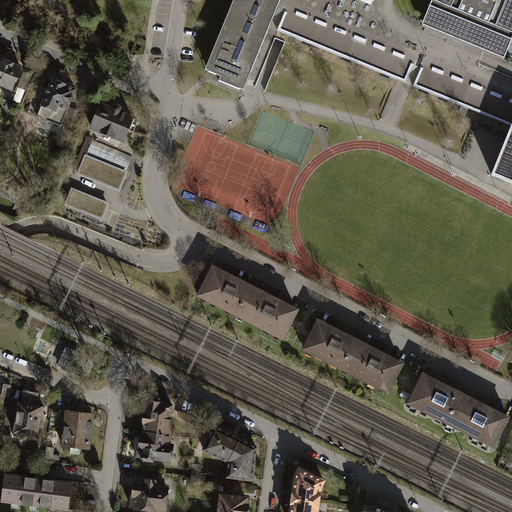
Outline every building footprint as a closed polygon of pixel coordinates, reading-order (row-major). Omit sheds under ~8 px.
[(234,0),(206,70),(209,71),(209,72),(221,77),(219,81),(240,90),(240,89),(242,90),(244,90),(250,75),(271,26),(281,0),(371,0),(374,1),(374,0),(234,0)] [(511,90),(289,0),(281,0),(271,26),(274,28),(411,83),(511,124),(511,90)] [(511,0),(432,0),(422,25),(504,59),(511,39),(511,0)] [(21,68),(0,58),(0,84),(12,89),(21,68)] [(32,76),(24,73),(19,87),(26,90),(32,76)] [(50,85),(40,81),(27,113),(39,118),(41,121),(47,123),(50,122),(61,127),(62,124),(72,128),(79,111),(69,107),(77,89),(52,79),(50,85)] [(113,109),(101,104),(91,129),(124,142),(128,131),(133,132),(138,121),(132,119),(133,117),(121,113),(121,110),(121,108),(119,107),(116,106),(114,107),(113,109)] [(511,126),(494,177),(511,184),(511,126)] [(93,140),(88,138),(76,169),(80,170),(79,174),(120,190),(127,173),(87,156),(88,154),(93,140)] [(132,156),(93,140),(88,154),(127,170),(132,156)] [(108,204),(73,190),(67,205),(103,219),(108,204)] [(296,310),(214,268),(206,284),(200,295),(282,337),(288,325),(296,310)] [(402,364),(319,322),(311,336),(305,349),(388,391),(394,379),(402,364)] [(58,364),(72,370),(79,355),(64,349),(58,364)] [(508,418),(424,374),(416,389),(409,402),(493,446),(500,432),(508,418)] [(12,387),(4,386),(3,399),(11,399),(12,387)] [(41,395),(25,393),(23,403),(39,405),(41,395)] [(144,414),(143,421),(145,424),(143,436),(143,438),(140,438),(139,447),(138,447),(137,457),(141,458),(145,461),(146,461),(154,462),(154,459),(171,461),(173,445),(169,445),(172,417),(171,417),(171,411),(172,411),(173,405),(172,404),(162,403),(159,403),(159,399),(153,396),(148,398),(146,412),(144,414)] [(20,406),(15,438),(40,442),(45,409),(20,406)] [(93,415),(67,412),(63,445),(89,448),(93,415)] [(203,449),(228,461),(226,476),(251,480),(255,447),(247,443),(231,434),(215,426),(203,449)] [(54,448),(47,447),(45,461),(59,464),(60,457),(53,456),(54,448)] [(202,466),(194,465),(192,481),(200,482),(201,474),(202,466)] [(295,477),(293,494),(292,502),(290,511),(316,511),(319,492),(323,480),(298,468),(295,477)] [(217,476),(201,474),(200,482),(216,484),(217,476)] [(70,483),(6,475),(2,501),(75,510),(75,505),(82,506),(85,483),(70,481),(70,483)] [(157,509),(165,510),(167,487),(155,485),(155,481),(147,480),(146,485),(135,483),(134,495),(132,495),(130,506),(135,506),(135,507),(157,510),(157,509)] [(219,511),(247,511),(249,505),(247,505),(248,498),(222,495),(219,511)]
